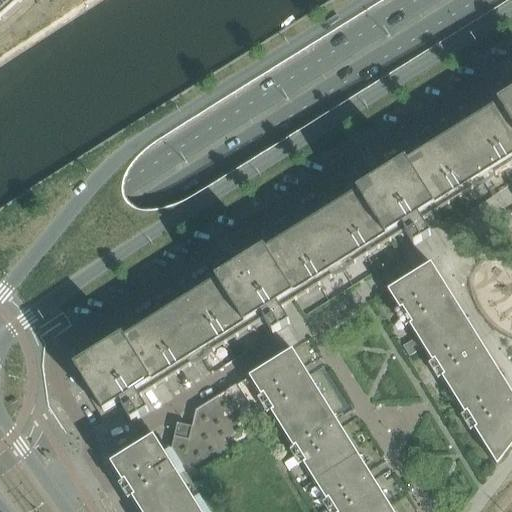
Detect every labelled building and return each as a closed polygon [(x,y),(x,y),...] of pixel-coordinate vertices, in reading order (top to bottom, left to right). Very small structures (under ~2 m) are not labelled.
[(0,0),(0,22),(24,0),(0,0)] [(511,96),(499,104),(511,124),(511,96)] [(402,166),(358,193),(387,238),(402,228),(404,233),(402,234),(403,235),(405,234),(413,248),(431,237),(422,223),(433,216),(473,191),(472,190),(475,190),(477,188),(481,186),(484,185),(487,183),(491,180),(492,178),(494,177),(495,178),(511,167),(511,124),(499,104),(402,166)] [(264,251),(217,281),(245,326),(261,316),(263,321),(261,322),(262,323),(264,322),(272,336),(290,325),(281,311),(296,302),(332,279),(331,278),(334,277),(338,276),(341,274),(343,273),(345,271),(349,269),(351,267),(353,265),(354,266),(403,235),(402,234),(404,233),(402,228),(387,238),(358,193),(264,251)] [(464,318),(452,299),(430,264),(387,291),(400,311),(402,309),(412,324),(409,326),(421,344),(457,320),(459,322),(464,318)] [(123,339),(75,369),(107,420),(123,410),(131,424),(148,413),(140,399),(155,390),(191,367),(190,366),(193,366),(194,365),(196,364),(200,362),(204,360),(208,357),(209,356),(210,355),(212,353),(213,354),(262,323),(261,322),(263,321),(261,316),(245,326),(217,281),(123,339)] [(497,370),(485,352),(464,318),(459,322),(457,320),(421,344),(432,363),(435,361),(439,368),(444,376),(441,378),(453,396),(490,373),(491,374),(497,370)] [(409,358),(421,350),(415,340),(403,348),(409,358)] [(392,511),(374,482),(292,351),(249,378),(246,380),(195,411),(191,428),(177,424),(171,450),(164,454),(154,437),(111,464),(140,511),(392,511)] [(511,395),(497,370),(491,374),(490,373),(453,396),(464,415),(467,413),(476,428),(474,430),(497,466),(511,446),(511,395)]
